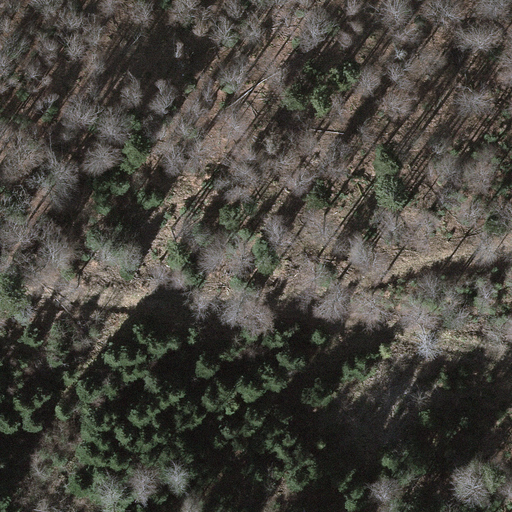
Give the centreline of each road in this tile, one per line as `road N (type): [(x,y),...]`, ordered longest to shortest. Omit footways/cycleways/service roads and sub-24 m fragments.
road 1 (track): [(511,243),(264,302),(0,306)]
road 2 (track): [(264,302),(511,357)]
